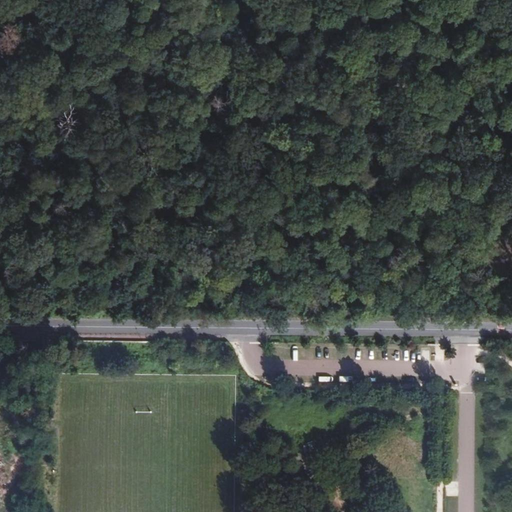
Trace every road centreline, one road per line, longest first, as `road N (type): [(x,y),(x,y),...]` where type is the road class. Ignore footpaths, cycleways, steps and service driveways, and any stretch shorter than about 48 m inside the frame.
road 1 (residential): [(511,329),(0,325)]
road 2 (unclassified): [(249,0),(429,156),(511,197)]
road 3 (track): [(294,0),(388,80),(426,95),(460,96),(511,67)]
